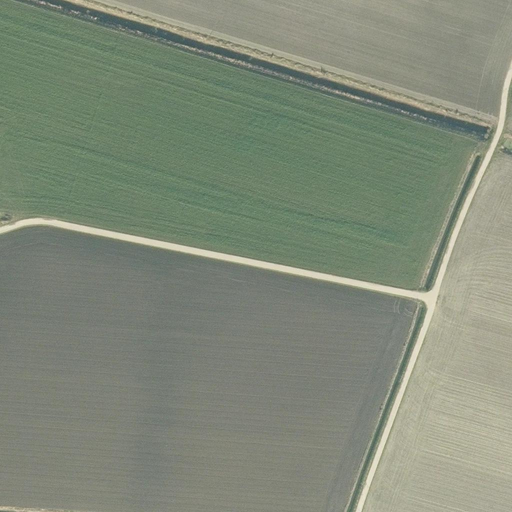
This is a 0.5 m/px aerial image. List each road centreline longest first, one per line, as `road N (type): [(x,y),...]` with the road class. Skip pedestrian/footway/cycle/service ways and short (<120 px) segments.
road 1 (track): [(358,511),(456,228),(499,130),(511,66)]
road 2 (track): [(0,230),(52,222),(433,299)]
